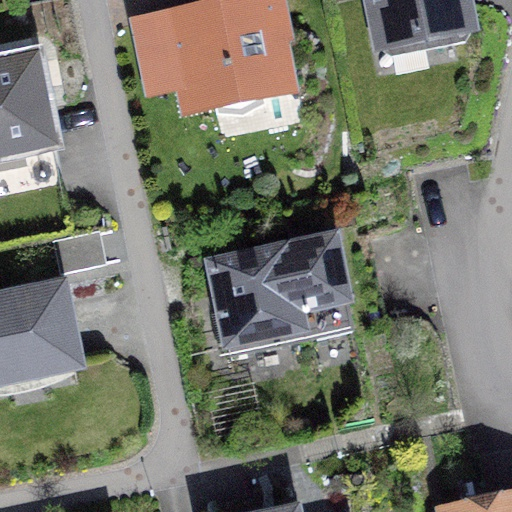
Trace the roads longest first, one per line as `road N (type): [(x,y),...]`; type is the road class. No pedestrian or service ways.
road 1 (residential): [(103,0),(178,371),(179,458),(112,485),(0,502)]
road 2 (residential): [(511,413),(497,410),(492,250),(511,180)]
